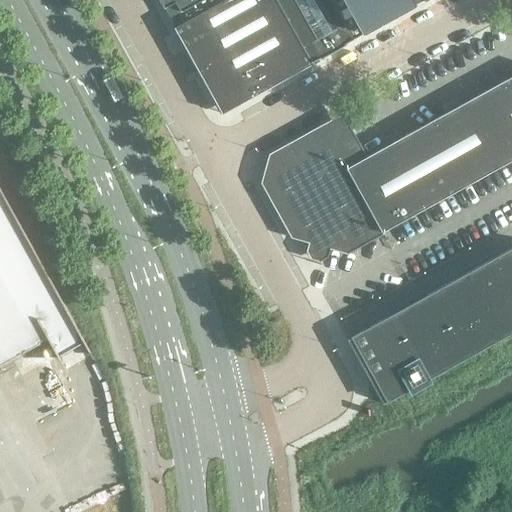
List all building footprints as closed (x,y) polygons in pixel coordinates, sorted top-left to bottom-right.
[(164,7),(175,26),(222,0),(158,0),(163,8),(164,7)] [(275,0),(222,0),(175,26),(175,27),(174,28),(222,114),(310,65),(309,64),(311,64),(310,63),(311,62),(275,0)] [(310,63),(311,64),(320,59),(320,60),(346,46),(345,45),(354,40),(353,39),(331,0),(275,0),(311,62),(310,63)] [(412,0),(343,0),(363,35),(372,30),(373,31),(407,12),(407,11),(415,6),(412,0)] [(511,159),(511,76),(365,159),(348,128),(331,123),(271,156),(264,183),(293,236),(312,241),(309,251),(313,257),(319,259),(325,256),(328,246),(347,252),(374,237),(386,225),(511,159)] [(0,365),(39,343),(39,342),(46,338),(58,358),(60,357),(59,356),(83,343),(84,344),(85,343),(0,188),(0,365)] [(511,248),(361,332),(362,333),(364,332),(385,370),(385,374),(380,374),(381,385),(386,385),(387,400),(383,403),(384,404),(511,333),(511,248)]
